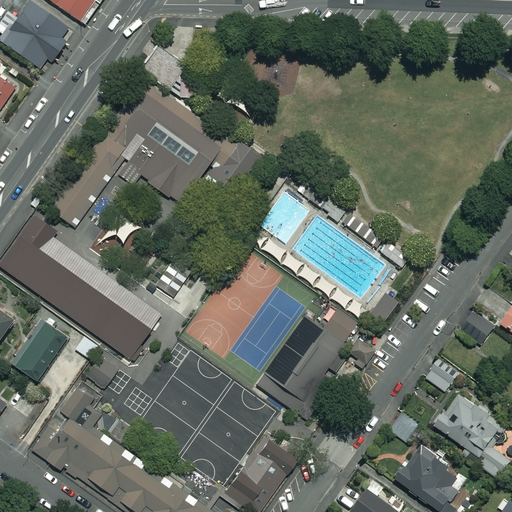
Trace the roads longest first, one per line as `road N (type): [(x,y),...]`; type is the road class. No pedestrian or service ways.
road 1 (residential): [(511,210),(298,511)]
road 2 (secondary): [(139,0),(0,200)]
